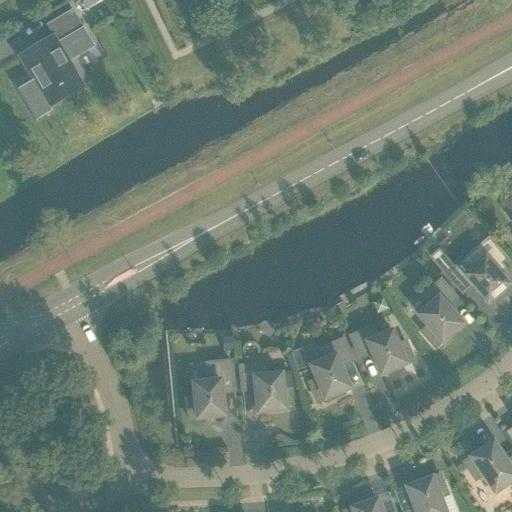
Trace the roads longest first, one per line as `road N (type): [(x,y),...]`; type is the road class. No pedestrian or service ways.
road 1 (unclassified): [(123,470),(171,478),(288,469),(342,456),(402,434),(511,362)]
road 2 (secondary): [(200,234),(511,67)]
road 3 (unclassified): [(123,470),(112,396),(71,315)]
road 4 (secondary): [(71,315),(200,234)]
road 5 (secondary): [(200,234),(62,298)]
